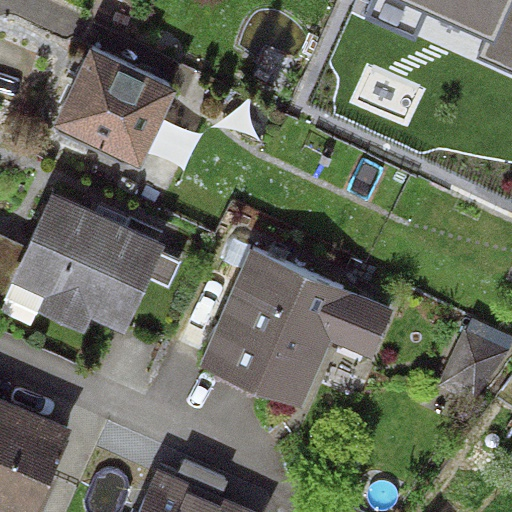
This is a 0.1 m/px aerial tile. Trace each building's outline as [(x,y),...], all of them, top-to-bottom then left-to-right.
[(177,67),(93,30),(57,109),(141,147),(177,67)] [(169,228),(53,178),(26,239),(14,266),(46,280),(38,298),(85,319),(93,302),(130,318),(169,228)] [(14,266),(26,239),(0,226),(0,284),(5,287),(14,266)] [(397,297),(255,235),(202,354),(304,399),(333,332),(373,350),(397,297)] [(510,343),(467,322),(440,378),(477,396),(510,343)] [(31,511),(75,414),(0,380),(0,500),(26,511),(31,511)] [(263,511),(266,505),(158,460),(136,511),(263,511)] [(376,511),(327,491),(317,511),(376,511)]
